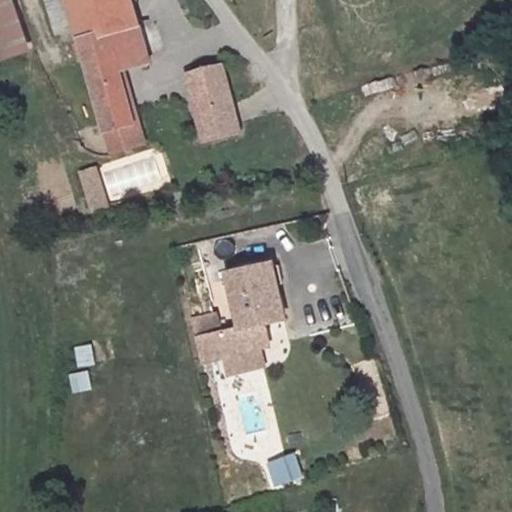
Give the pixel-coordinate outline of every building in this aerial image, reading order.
[(0,0),(0,50),(21,43),(4,0),(0,0)] [(47,0),(55,23),(77,17),(75,11),(107,1),(106,0),(47,0)] [(106,0),(107,1),(114,19),(136,13),(132,0),(106,0)] [(77,17),(110,121),(139,114),(122,60),(149,53),(136,13),(114,19),(107,1),(75,11),(77,17)] [(243,111),(225,61),(190,68),(207,120),(243,111)] [(243,111),(207,120),(210,129),(245,118),(243,111)] [(116,141),(145,134),(139,114),(110,121),(116,141)] [(100,158),(87,163),(95,182),(108,177),(100,158)] [(108,177),(95,182),(102,199),(115,194),(108,177)] [(238,307),(191,315),(199,363),(271,348),(266,324),(288,319),(275,262),(230,269),(238,307)] [(90,345),(73,347),(75,367),(92,365),(90,345)] [(355,364),(369,420),(387,416),(373,360),(355,364)] [(67,374),(69,393),(90,391),(87,371),(67,374)] [(264,461),(269,487),(301,480),(295,454),(264,461)]
